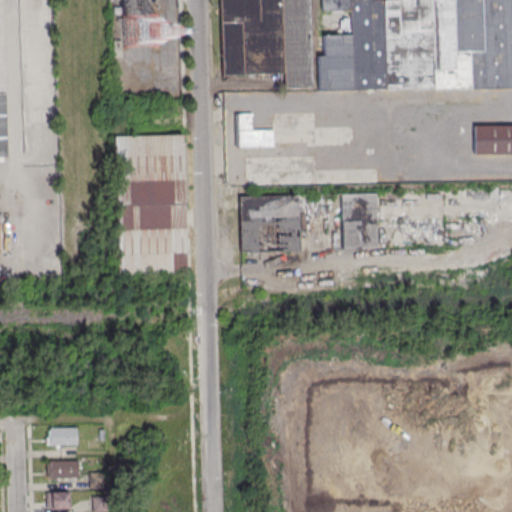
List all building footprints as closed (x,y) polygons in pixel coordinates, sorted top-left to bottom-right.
[(312,87),(309,0),(219,0),(222,76),(283,74),(283,88),(312,87)] [(511,86),(511,0),(321,0),(322,10),(350,10),(350,35),(319,35),(321,90),(511,86)] [(353,145),(353,126),(325,126),(325,114),(271,114),(271,130),(252,130),(252,114),(236,114),(236,144),(314,144),(314,145),(353,145)] [(511,124),(471,125),(471,130),(462,130),(462,150),(472,150),(472,155),(511,154),(511,124)] [(182,135),(114,136),(116,276),(185,275),(182,135)] [(316,166),(316,157),(244,158),(245,186),(381,184),(381,165),(316,166)] [(240,252),(299,251),(299,196),(239,197),(240,252)] [(341,249),(376,249),(375,196),(341,197),(341,249)] [(77,427),(46,427),(46,445),(77,445),(77,427)] [(77,477),(77,460),(46,460),(46,477),(77,477)] [(104,473),(90,473),(90,487),(104,487),(104,473)] [(70,492),(46,492),(46,508),(70,508),(70,492)]
